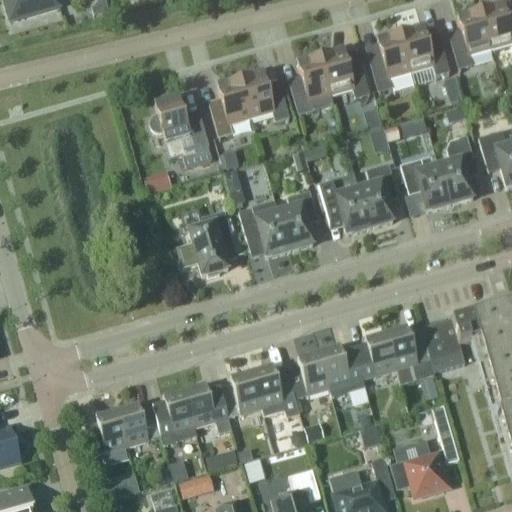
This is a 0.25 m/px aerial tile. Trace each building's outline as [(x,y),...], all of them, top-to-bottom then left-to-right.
[(59,9),(56,0),(2,0),(9,23),(59,9)] [(478,12),(490,53),(511,47),(511,28),(508,30),(502,8),(491,11),(490,8),(478,12)] [(469,59),(490,53),(478,12),(466,15),(467,18),(457,21),(463,43),(451,46),(459,75),(460,75),(459,72),(471,68),(469,59)] [(398,35),(410,76),(432,70),(434,79),(446,75),(447,79),(448,78),(440,49),(428,53),(422,31),(411,34),(410,31),(398,35)] [(410,76),(398,35),(386,38),(387,41),(376,44),(382,66),(371,69),(379,98),(380,98),(379,95),(391,91),(389,83),(410,76)] [(318,58),(330,99),(352,93),(354,101),(367,98),(368,101),(360,72),(348,75),(342,54),(331,57),(330,54),(318,58)] [(330,99),(318,58),(306,61),(307,64),(296,67),(303,89),(291,92),(299,121),(300,121),(299,118),(332,108),(330,99)] [(250,77),(238,81),(250,122),(272,116),(274,125),(286,121),(287,125),(288,124),(280,95),(268,98),(262,77),(251,80),(250,77)] [(229,128),(250,122),(238,81),(226,84),(227,87),(217,90),(223,111),(211,115),(219,144),(220,144),(219,140),(231,137),(229,128)] [(185,125),(178,101),(154,108),(157,119),(155,119),(152,121),(150,124),(149,127),(149,131),(151,134),(154,136),(157,137),(162,136),(165,147),(169,159),(182,155),(182,158),(181,158),(185,171),(211,164),(200,124),(185,129),(185,125)] [(388,146),(400,142),(396,130),(384,134),(388,146)] [(505,193),(511,190),(511,148),(505,150),(501,135),(477,142),(487,176),(499,172),(505,193)] [(445,168),(437,170),(449,209),(472,202),(466,183),(466,182),(477,179),(469,149),(466,138),(449,143),(445,151),(446,156),(449,167),(445,168)] [(239,153),(224,158),(228,172),(243,167),(239,153)] [(297,174),(307,171),(303,156),(293,159),(297,174)] [(425,216),(449,209),(437,170),(423,174),(420,164),(399,170),(408,199),(419,196),(425,216)] [(357,193),(369,232),(392,226),(386,205),(397,202),(388,168),(365,174),(369,190),(357,193)] [(233,208),(245,205),(236,173),(224,177),(233,208)] [(153,195),(177,190),(174,175),(150,180),(153,195)] [(345,239),(369,232),(357,193),(353,178),(341,181),(316,188),(326,223),(339,219),(345,239)] [(277,216),(289,255),(312,249),(306,228),(317,225),(309,195),(286,202),(289,213),(277,216)] [(265,262),(289,255),(277,216),(274,206),(260,209),(238,216),(246,245),(259,241),(265,262)] [(182,271),(197,267),(201,280),(207,279),(207,281),(219,277),(218,275),(227,273),(220,248),(232,244),(224,215),(200,222),(203,230),(188,235),(192,248),(176,253),(182,271)] [(511,305),(420,332),(421,334),(429,364),(431,368),(433,376),(464,367),(462,359),(459,348),(470,345),(470,344),(479,341),(511,456),(511,305)] [(408,338),(406,331),(396,334),(395,333),(389,336),(385,337),(396,374),(417,368),(421,383),(434,379),(433,376),(431,368),(429,364),(421,334),(408,338)] [(395,374),(385,337),(381,339),(374,339),(374,341),(364,344),(365,350),(353,353),(360,378),(362,384),(395,374)] [(322,356),(318,357),(328,393),(331,401),(364,391),(362,384),(360,378),(353,353),(341,357),(339,351),(329,354),(328,352),(322,356)] [(298,369),(286,373),(293,397),(305,394),(307,399),(328,393),(318,357),(314,358),(306,358),(306,360),(296,363),(298,369)] [(292,398),(293,397),(286,373),(274,376),(272,370),(262,373),(261,371),(254,375),(251,376),(261,413),(263,421),(284,415),(286,422),(298,418),(292,398)] [(240,419),(261,413),(251,376),(247,377),(239,378),(239,380),(229,382),(231,389),(219,392),(227,422),(239,418),(240,419)] [(433,384),(421,387),(426,406),(438,402),(433,384)] [(187,395),(183,396),(194,432),(215,426),(218,438),(231,434),(227,422),(219,392),(206,396),(205,389),(194,392),(193,391),(187,395)] [(359,408),(374,403),(370,390),(354,395),(359,408)] [(164,408),(151,412),(160,441),(162,447),(195,438),(194,432),(183,396),(179,397),(172,397),(172,399),(162,402),(163,405),(164,408)] [(120,414),(116,415),(126,451),(148,445),(160,441),(151,412),(139,415),(137,409),(127,412),(126,410),(120,414)] [(442,410),(431,413),(446,467),(458,464),(442,410)] [(105,457),(126,451),(116,415),(112,416),(105,416),(105,418),(95,421),(96,427),(84,431),(93,461),(105,457)] [(362,431),(374,428),(372,418),(359,422),(362,431)] [(308,447),(324,442),(319,427),(304,432),(308,447)] [(380,448),(375,430),(359,435),(364,453),(380,448)] [(0,437),(0,469),(18,464),(9,435),(0,437)] [(220,458),(206,462),(209,473),(223,469),(220,458)] [(447,492),(438,458),(391,472),(398,493),(411,489),(412,493),(414,501),(447,492)] [(265,462),(251,465),(256,483),(270,479),(265,462)] [(188,463),(176,466),(180,482),(192,479),(188,463)] [(384,463),(371,467),(375,482),(376,482),(388,478),(384,463)] [(170,483),(166,471),(154,475),(158,487),(170,483)] [(320,502),(312,474),(288,481),(293,499),(271,506),(273,511),(308,511),(307,506),(320,502)] [(357,475),(329,483),(333,498),(336,511),(384,511),(376,482),(375,482),(377,486),(361,490),(357,475)] [(190,484),(179,487),(183,503),(194,500),(190,484)] [(115,487),(101,491),(105,505),(119,501),(115,487)] [(31,511),(26,492),(0,499),(0,511),(31,511)]
